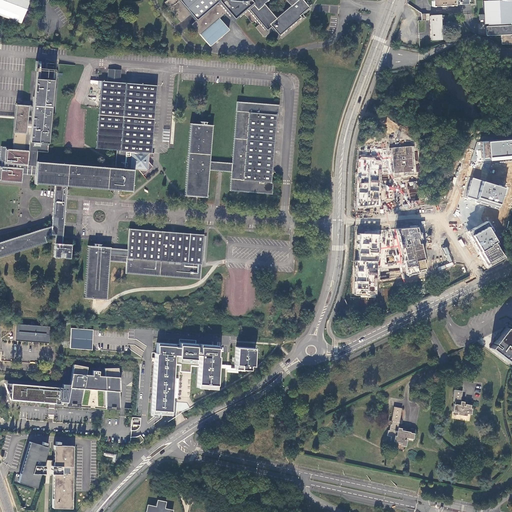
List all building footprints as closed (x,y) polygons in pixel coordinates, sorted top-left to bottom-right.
[(20,23),(26,8),(29,0),(0,0),(0,15),(18,22),(20,23)] [(304,15),(309,10),(308,8),(309,7),(308,5),(309,4),(305,0),(166,0),(164,2),(180,21),(181,22),(191,13),(196,20),(191,24),(199,34),(210,46),(209,46),(210,47),(229,30),(229,29),(219,18),(226,12),(234,23),(244,14),(252,23),(255,21),(258,25),(255,27),(264,37),(272,30),(273,31),(274,30),(278,35),(280,37),(280,38),(281,39),(282,38),(306,18),(305,17),(304,15)] [(511,0),(495,0),(482,0),(483,24),(511,22),(511,0)] [(440,15),(430,15),(431,39),(441,39),(440,15)] [(511,24),(486,26),(486,35),(501,35),(511,34),(511,24)] [(511,43),(511,34),(501,35),(501,44),(510,44),(511,43)] [(15,118),(12,149),(28,151),(27,165),(23,165),(22,175),(27,175),(35,176),(36,161),(37,151),(46,152),(52,63),(45,63),(45,69),(36,68),(34,97),(33,97),(32,106),(15,104),(15,118)] [(121,70),(108,69),(107,81),(98,81),(97,89),(100,89),(95,149),(116,150),(115,168),(36,161),(35,176),(34,184),(56,186),(67,187),(117,191),(134,192),(137,170),(131,169),(132,151),(151,153),(156,85),(120,82),(121,70)] [(237,102),(232,162),(210,161),(212,125),(213,125),(190,123),(190,124),(185,195),(184,195),(184,196),(195,197),(207,197),(209,170),(222,171),(232,172),(230,191),(272,194),(273,182),(271,181),(272,170),(276,117),(278,118),(278,114),(279,104),(237,102)] [(511,137),(480,141),(481,157),(482,157),(482,160),(511,156),(511,137)] [(0,181),(21,183),(22,175),(23,165),(27,165),(28,151),(12,149),(6,149),(6,147),(1,146),(1,148),(0,157),(0,160),(1,161),(0,164),(0,181)] [(414,171),(412,147),(391,148),(394,173),(414,171)] [(151,153),(132,151),(131,169),(137,170),(139,170),(143,175),(153,166),(149,163),(149,160),(150,157),(154,157),(154,153),(151,153)] [(376,158),(362,157),(359,159),(358,207),(381,206),(381,161),(376,160),(376,158)] [(465,196),(497,206),(503,187),(471,177),(465,196)] [(406,183),(410,203),(419,201),(415,181),(406,183)] [(56,186),(53,226),(65,227),(67,187),(56,186)] [(395,192),(396,186),(387,186),(387,198),(393,198),(393,191),(395,192)] [(503,256),(483,221),(466,231),(486,266),(503,256)] [(53,226),(0,242),(0,256),(46,243),(44,237),(50,235),(54,236),(53,257),(71,259),(72,244),(64,243),(65,227),(53,226)] [(204,235),(129,228),(128,249),(87,246),(83,298),(106,300),(109,262),(126,263),(125,274),(200,280),(201,265),(204,235)] [(397,229),(407,275),(426,270),(416,228),(397,229)] [(355,261),(354,294),(376,295),(378,235),(359,234),(358,261),(355,261)] [(15,325),(14,339),(48,342),(49,328),(15,325)] [(511,331),(506,327),(501,334),(496,340),(494,343),(498,347),(497,348),(493,344),(488,350),(509,366),(511,361),(511,359),(509,357),(510,355),(511,357),(511,331)] [(129,333),(72,329),(70,347),(127,352),(128,346),(128,344),(128,338),(129,333)] [(176,348),(157,347),(152,418),(172,419),(175,367),(180,367),(188,368),(197,368),(198,361),(201,361),(199,393),(218,394),(220,351),(202,349),(202,356),(198,356),(198,349),(180,348),(180,350),(175,350),(176,348)] [(254,373),(255,354),(238,352),(237,372),(254,373)] [(87,367),(75,365),(71,385),(67,402),(66,404),(80,406),(83,389),(106,392),(106,409),(119,410),(118,368),(104,369),(104,376),(98,376),(99,371),(92,371),(92,375),(86,375),(87,367)] [(59,402),(67,402),(71,385),(64,385),(64,387),(5,382),(10,400),(59,404),(59,402)] [(454,391),(454,390),(452,402),(455,402),(454,405),(453,412),(458,413),(457,415),(466,416),(467,414),(471,414),(472,409),(470,409),(471,405),(465,404),(465,406),(463,406),(464,402),(460,402),(461,397),(462,392),(454,391)] [(398,426),(401,409),(393,407),(391,421),(392,421),(391,425),(390,425),(389,431),(388,431),(387,436),(391,437),(390,443),(396,444),(397,442),(402,443),(401,445),(406,446),(407,440),(406,440),(406,438),(413,439),(414,433),(410,433),(410,432),(401,430),(401,429),(398,428),(398,426)] [(132,419),(133,427),(140,426),(139,418),(132,419)] [(41,445),(29,442),(17,482),(35,487),(40,474),(44,474),(43,469),(40,469),(40,468),(43,468),(43,465),(40,465),(41,464),(43,464),(43,460),(42,460),(47,447),(44,446),(45,443),(42,442),(41,445)] [(52,474),(51,508),(70,508),(71,446),(59,445),(59,442),(55,442),(55,445),(52,445),(51,460),(50,460),(50,464),(52,464),(52,465),(50,465),(50,468),(53,468),(53,469),(50,469),(50,474),(52,474)] [(50,460),(43,460),(43,464),(41,464),(40,465),(43,465),(43,468),(40,468),(40,469),(43,469),(44,474),(50,474),(50,469),(53,469),(53,468),(50,468),(50,465),(52,465),(52,464),(50,464),(50,460)]
